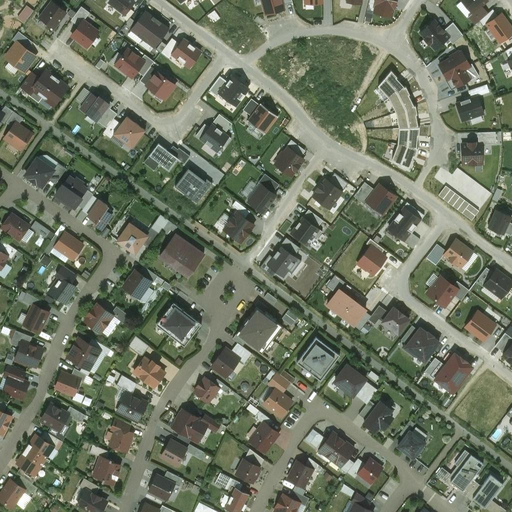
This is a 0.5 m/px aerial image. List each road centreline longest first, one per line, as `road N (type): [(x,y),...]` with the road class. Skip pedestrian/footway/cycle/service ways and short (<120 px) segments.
road 1 (residential): [(0,464),(44,386),(68,316),(115,253),(16,184)]
road 2 (residential): [(256,511),(320,407),(413,482)]
road 3 (residential): [(447,217),(393,287),(511,378)]
road 4 (residential): [(230,55),(171,131),(60,49)]
road 5 (residential): [(124,511),(157,413),(226,319)]
road 6 (residential): [(249,254),(331,141)]
road 7 (residential): [(331,141),(447,217)]
road 8 (residential): [(428,167),(438,141),(434,106),(391,44)]
road 9 (residential): [(391,44),(338,30),(285,37),(263,50)]
road 10 (residential): [(230,55),(331,141)]
